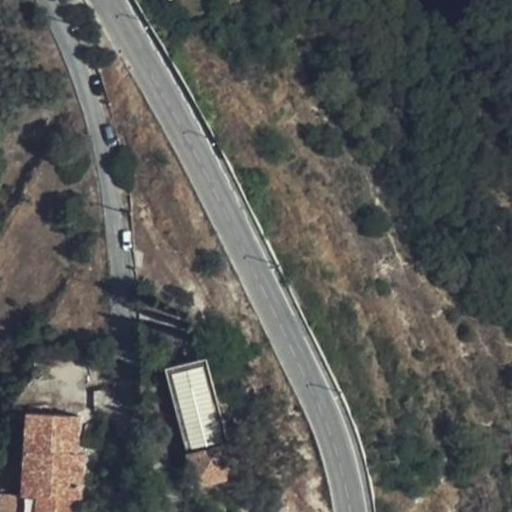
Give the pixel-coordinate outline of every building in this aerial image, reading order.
[(245,485),(213,350),(171,360),(202,496),(245,485)] [(79,416),(29,411),(23,467),(34,468),(31,495),(36,495),(74,500),(78,500),(81,471),(67,470),(69,455),(75,456),(79,416)] [(75,456),(69,455),(67,470),(81,471),(82,457),(75,456)] [(34,468),(23,467),(21,494),(31,495),(34,468)] [(18,511),(21,494),(0,492),(0,511),(18,511)] [(72,511),(74,500),(36,495),(33,511),(72,511)]
